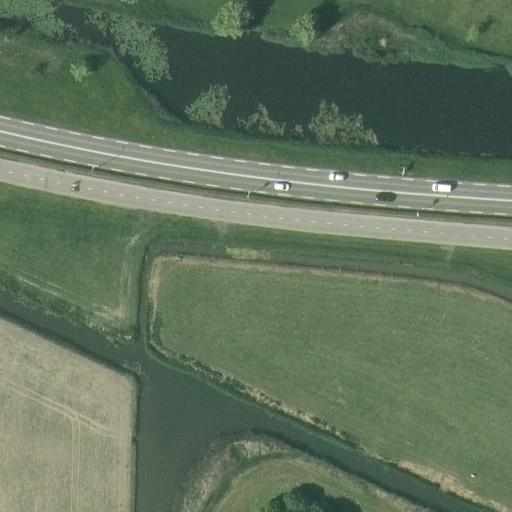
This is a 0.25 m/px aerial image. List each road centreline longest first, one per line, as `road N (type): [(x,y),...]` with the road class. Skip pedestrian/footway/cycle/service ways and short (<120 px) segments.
road 1 (secondary): [(511,203),(276,184),(0,132)]
road 2 (unclassified): [(511,240),(195,208),(0,170)]
